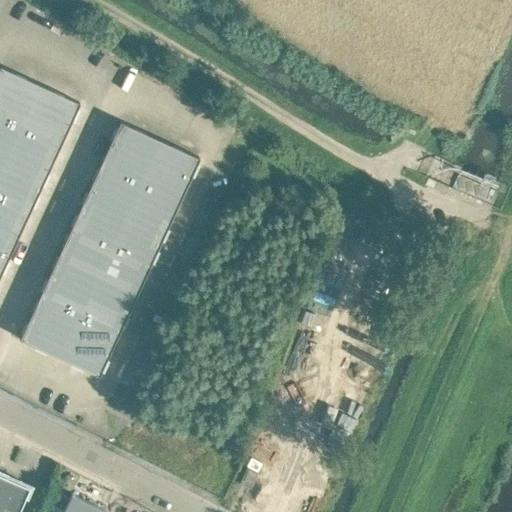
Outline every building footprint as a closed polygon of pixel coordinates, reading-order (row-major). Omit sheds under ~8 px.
[(0,271),(79,101),(0,64),(0,271)] [(198,156),(119,119),(18,337),(98,374),(198,156)] [(249,487),(256,472),(246,467),(239,483),(249,487)] [(0,511),(16,511),(28,484),(0,472),(0,511)] [(105,511),(106,511),(70,493),(60,511),(105,511)]
